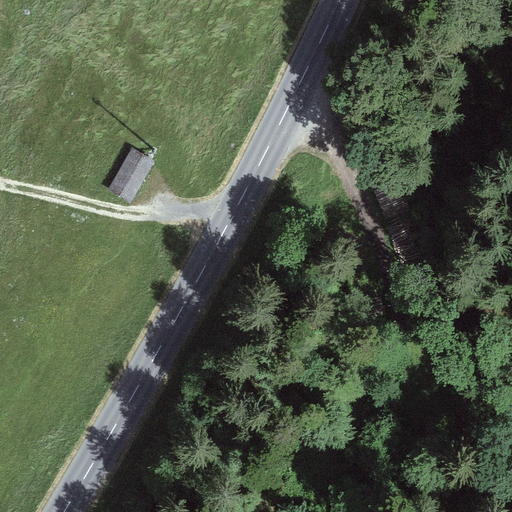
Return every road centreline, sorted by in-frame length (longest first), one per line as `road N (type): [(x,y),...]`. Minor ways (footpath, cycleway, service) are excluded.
road 1 (secondary): [(61,511),(182,307),(340,0)]
road 2 (track): [(233,211),(113,210),(0,183)]
